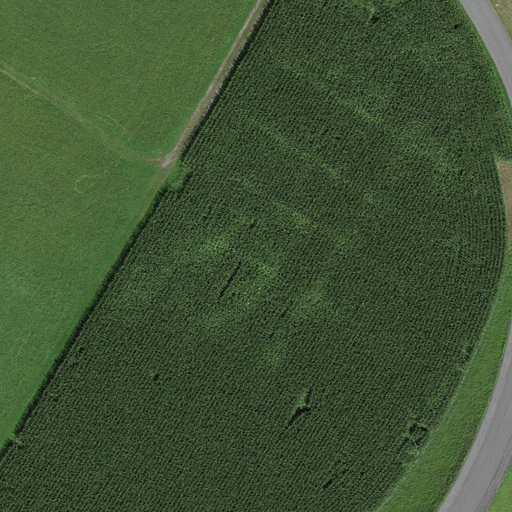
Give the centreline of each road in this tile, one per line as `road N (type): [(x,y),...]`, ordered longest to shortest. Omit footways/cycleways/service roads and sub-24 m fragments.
road 1 (track): [(0,436),(264,0)]
road 2 (track): [(156,173),(0,72)]
